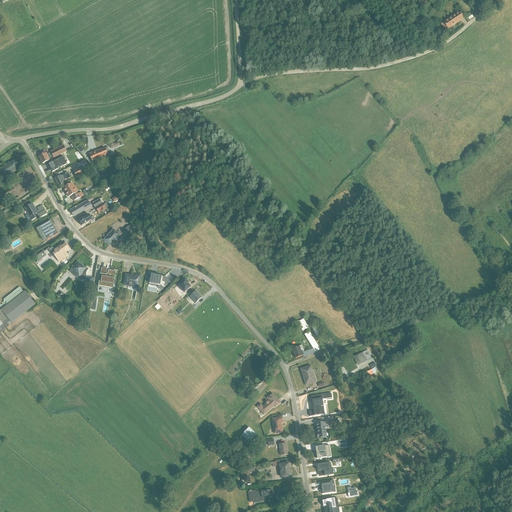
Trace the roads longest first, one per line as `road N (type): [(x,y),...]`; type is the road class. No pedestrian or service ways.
road 1 (residential): [(310,511),(293,396),(278,358),(206,279),(89,245),(21,139)]
road 2 (track): [(240,86),(261,76),(362,69),(418,55),(500,0)]
road 3 (track): [(284,368),(511,288)]
road 4 (track): [(21,139),(112,129),(240,86)]
